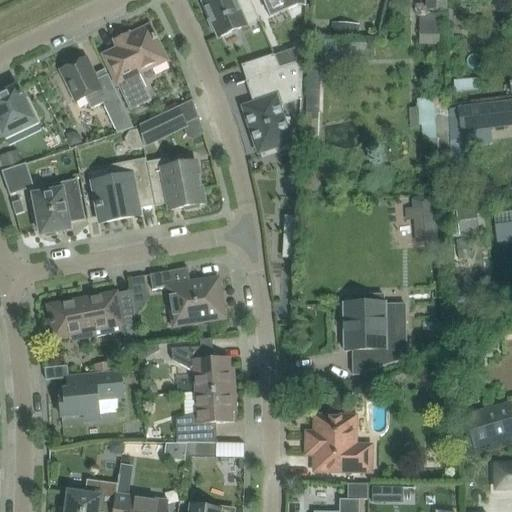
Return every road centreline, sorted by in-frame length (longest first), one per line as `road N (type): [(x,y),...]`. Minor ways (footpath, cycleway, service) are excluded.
road 1 (residential): [(254,242),(266,511)]
road 2 (residential): [(168,0),(187,19),(215,86),(254,242)]
road 3 (residential): [(15,286),(254,242)]
road 4 (residential): [(23,511),(32,406),(15,286)]
road 5 (residential): [(0,64),(153,0)]
